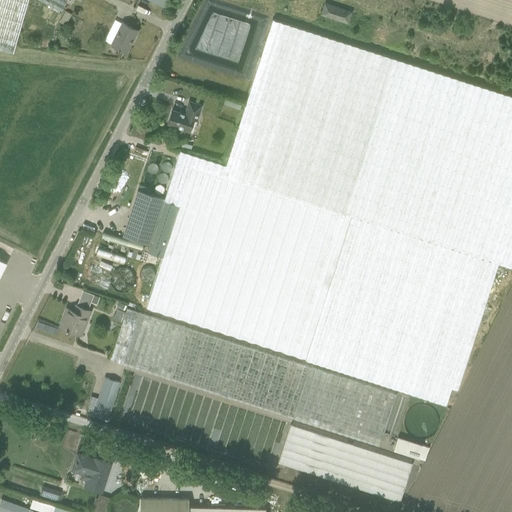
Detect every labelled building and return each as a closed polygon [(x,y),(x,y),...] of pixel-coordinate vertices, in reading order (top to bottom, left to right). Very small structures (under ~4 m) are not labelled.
[(0,0),(0,48),(13,52),(27,0),(0,0)] [(38,0),(61,12),(67,0),(38,0)] [(325,3),(321,14),(342,21),(345,10),(325,3)] [(64,13),(59,23),(64,26),(70,16),(64,13)] [(180,150),(164,198),(138,190),(123,235),(150,244),(147,251),(163,256),(146,308),(447,404),(452,387),(458,389),(499,263),(511,266),(511,95),(273,19),(226,165),(180,150)] [(114,20),(104,41),(110,44),(115,47),(126,53),(138,30),(126,24),(121,22),(121,23),(114,20)] [(197,119),(201,105),(189,101),(185,114),(172,110),(167,124),(175,126),(175,128),(185,131),(187,125),(191,127),(194,118),(197,119)] [(233,101),(231,107),(239,110),(241,104),(233,101)] [(182,142),(180,148),(190,151),(192,146),(182,142)] [(134,286),(134,285),(134,283),(133,280),(132,278),(130,276),(128,274),(126,273),(121,273),(118,273),(116,274),(114,275),(112,276),(111,278),(110,280),(109,283),(109,285),(109,288),(110,290),(111,292),(113,294),(114,295),(117,297),(119,298),(121,298),(124,298),(126,297),(128,296),(130,295),(132,292),(133,290),(134,288),(134,286)] [(75,304),(73,310),(69,309),(66,317),(63,316),(59,327),(78,334),(84,319),(87,320),(91,311),(88,309),(94,295),(82,290),(77,305),(75,304)] [(118,302),(115,308),(123,311),(125,305),(118,302)] [(110,360),(293,419),(379,446),(397,393),(310,367),(127,308),(110,360)] [(119,322),(124,312),(117,309),(113,319),(119,322)] [(84,397),(91,372),(79,369),(77,375),(70,373),(64,394),(61,393),(59,400),(71,404),(74,394),(84,397)] [(107,421),(109,416),(120,382),(104,377),(92,417),(107,421)] [(440,422),(440,418),(439,415),(437,412),(435,409),(432,407),(429,405),(426,404),(423,403),(418,404),(415,404),(412,406),(409,408),(407,410),(405,413),(404,416),(403,420),(403,424),(404,428),(406,431),(408,433),(410,436),(414,438),(416,439),(420,440),(424,440),(428,439),(431,437),(434,435),(437,432),(438,429),(440,425),(440,422)] [(290,425),(278,463),(400,501),(412,464),(290,425)] [(398,436),(393,450),(425,460),(430,446),(398,436)] [(101,492),(107,473),(110,463),(95,458),(94,460),(78,454),(75,464),(74,463),(72,470),(77,472),(77,471),(82,473),(80,478),(88,480),(85,487),(101,492)] [(42,486),(39,495),(57,501),(60,492),(42,486)] [(104,496),(98,511),(106,511),(111,498),(104,496)] [(140,498),(140,508),(139,511),(265,511),(266,508),(188,506),(189,499),(140,498)] [(36,511),(0,499),(0,511),(36,511)]
